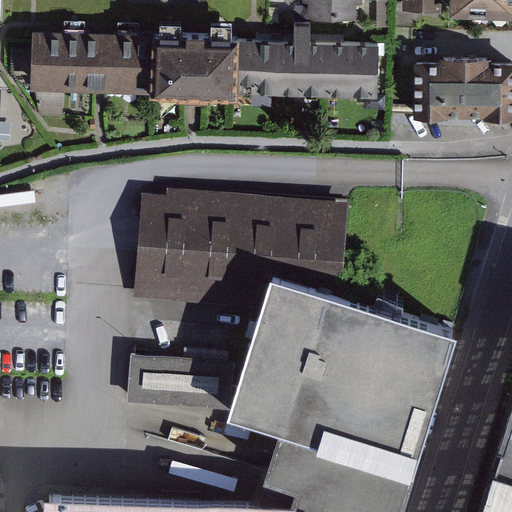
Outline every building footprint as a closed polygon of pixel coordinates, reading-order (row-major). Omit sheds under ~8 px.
[(320,0),(320,3),(324,3),(324,15),(370,18),(371,0),(320,0)] [(273,89),(401,93),(403,43),(330,41),(331,24),(317,23),(316,40),(274,38),(273,89)] [(182,87),(182,37),(49,35),(48,84),(182,87)] [(273,89),(274,38),(182,37),(182,87),(273,89)] [(479,48),(458,48),(458,60),(422,61),(423,120),(480,119),(479,48)] [(511,59),(506,59),(506,48),(479,48),(480,119),(493,118),(493,132),(511,131),(511,59)] [(11,93),(0,92),(0,144),(7,145),(11,93)] [(141,295),(256,304),(269,261),(371,288),(362,199),(150,192),(141,295)] [(225,407),(412,453),(456,302),(371,288),(269,261),(256,304),(225,407)] [(129,401),(217,403),(218,354),(130,352),(129,401)] [(511,511),(511,413),(481,511),(511,511)] [(394,511),(412,453),(267,418),(257,445),(281,454),(278,469),(325,480),(318,496),(53,496),(52,511),(394,511)]
